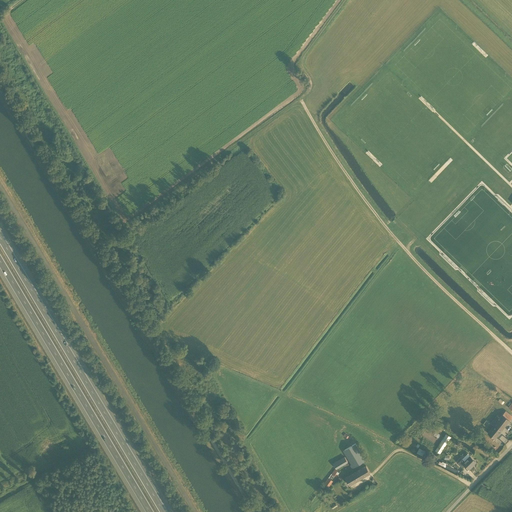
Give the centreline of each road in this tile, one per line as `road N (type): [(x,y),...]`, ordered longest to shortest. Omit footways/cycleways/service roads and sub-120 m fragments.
road 1 (track): [(0,91),(253,511)]
road 2 (unclassified): [(198,511),(0,177)]
road 3 (track): [(345,0),(299,60),(309,77),(305,92),(92,246)]
road 4 (track): [(511,351),(392,235),(299,97)]
road 5 (motorway): [(164,511),(0,237)]
road 6 (motorway): [(0,260),(149,511)]
